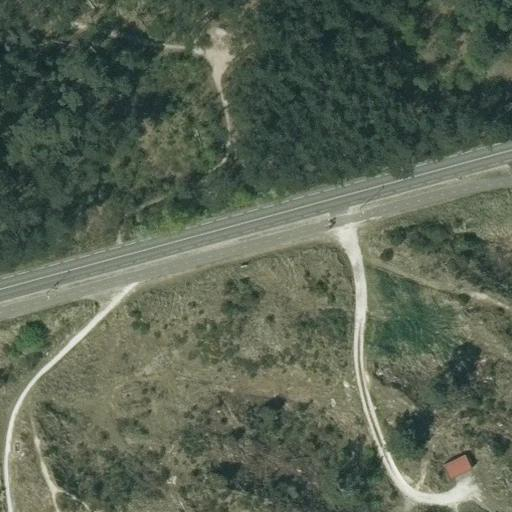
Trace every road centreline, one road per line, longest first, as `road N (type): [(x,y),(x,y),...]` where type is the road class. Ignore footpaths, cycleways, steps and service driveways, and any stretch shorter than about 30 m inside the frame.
road 1 (track): [(469,501),(422,507),(398,492),(382,462),(355,358),(357,278),(340,223)]
road 2 (tertiary): [(0,291),(333,200)]
road 3 (tertiary): [(333,200),(511,151)]
